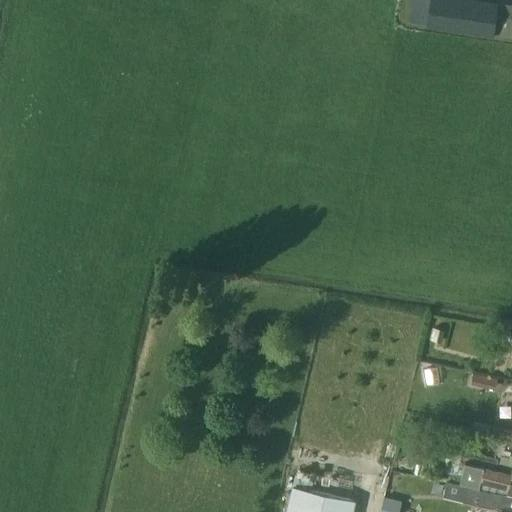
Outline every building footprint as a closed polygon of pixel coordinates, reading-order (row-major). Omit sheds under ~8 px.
[(412,0),(409,20),(511,36),(511,5),(476,0),(412,0)] [(433,328),(430,339),(440,341),(443,330),(433,328)] [(472,384),(497,389),(499,376),(475,371),(472,384)] [(405,433),(416,427),(413,421),(402,427),(405,433)] [(450,480),(460,482),(465,463),(454,461),(450,480)] [(413,474),(421,476),(423,466),(416,464),(413,474)] [(462,485),(462,486),(502,494),(502,493),(507,495),(511,479),(511,478),(511,470),(510,476),(465,464),(460,484),(462,485)] [(353,511),(359,489),(294,474),(285,511),(353,511)] [(498,510),(502,494),(462,486),(459,496),(477,504),(498,510)] [(398,511),(401,501),(383,497),(379,511),(398,511)]
